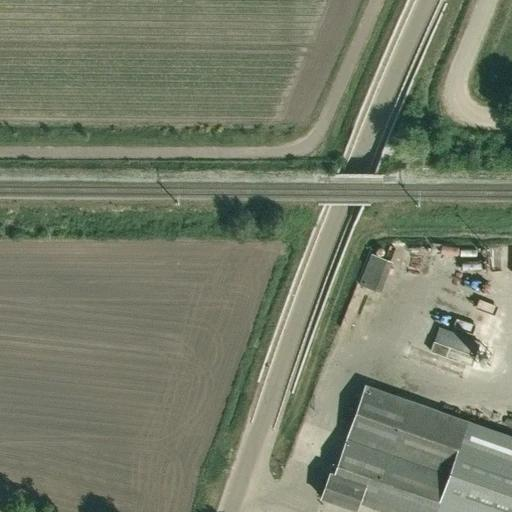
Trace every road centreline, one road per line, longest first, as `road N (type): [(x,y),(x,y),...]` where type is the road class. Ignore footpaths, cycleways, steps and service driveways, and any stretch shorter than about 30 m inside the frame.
road 1 (unclassified): [(230,511),(338,212),(429,0)]
road 2 (unclassified): [(481,116),(454,96),(488,0)]
